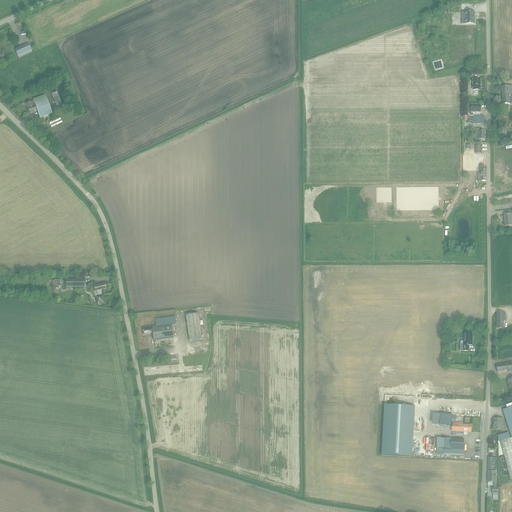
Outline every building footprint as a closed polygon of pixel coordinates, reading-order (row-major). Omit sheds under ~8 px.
[(475,11),(462,11),(462,23),(475,23),(475,11)] [(28,43),(15,50),(18,56),(31,50),(28,43)] [(502,104),(511,103),(511,86),(502,86),(502,104)] [(57,92),(51,94),(57,108),(62,106),(57,92)] [(37,111),(40,118),(52,114),(47,101),(44,95),(25,103),(30,114),(37,111)] [(473,116),(473,121),(473,124),(484,124),(484,116),(473,116)] [(84,279),(66,279),(66,288),(84,287),(84,279)] [(106,283),(94,286),(95,291),(94,291),(97,305),(105,303),(103,295),(102,295),(101,290),(107,288),(106,283)] [(497,329),(503,329),(503,321),(505,321),(505,312),(497,313),(497,329)] [(199,315),(187,316),(190,341),(202,340),(199,315)] [(156,320),(157,327),(143,328),(144,335),(153,333),(154,341),(175,339),(173,326),(177,326),(176,317),(156,320)] [(472,333),(464,333),(464,341),(462,341),(461,342),(461,345),(461,351),(468,351),(468,345),(472,345),(472,333)] [(511,362),(496,365),(498,372),(509,370),(509,371),(511,370),(511,362)] [(412,457),(415,407),(384,405),(382,456),(412,457)] [(511,407),(503,410),(511,438),(511,437),(511,407)] [(451,430),(451,422),(453,422),(453,419),(440,418),(440,430),(451,430)] [(503,419),(494,419),(493,430),(502,430),(503,419)] [(463,425),(463,423),(453,422),(452,431),(463,432),(463,435),(467,436),(467,432),(471,432),(471,425),(463,425)] [(511,437),(500,442),(510,480),(511,479),(511,437)] [(451,450),(452,439),(445,439),(444,450),(451,450)] [(464,440),(452,439),(451,450),(463,451),(464,440)] [(493,471),(493,472),(496,472),(496,458),(488,458),(488,470),(493,471)] [(496,487),(496,472),(493,472),(488,472),(488,483),(493,483),(493,487),(492,495),(498,495),(498,487),(496,487)]
